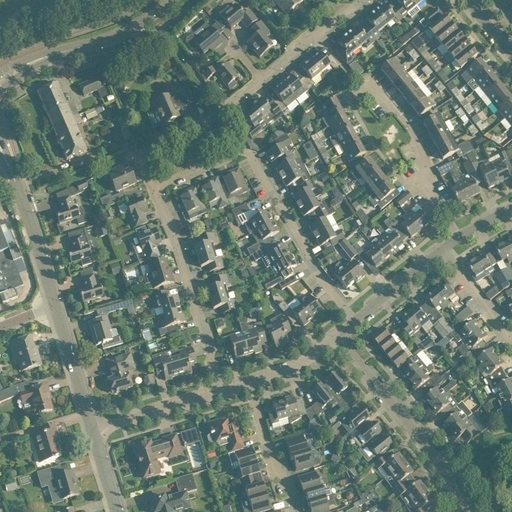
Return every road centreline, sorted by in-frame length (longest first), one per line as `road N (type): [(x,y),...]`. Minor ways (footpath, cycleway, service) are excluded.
road 1 (residential): [(455,237),(410,127),(353,77),(322,36)]
road 2 (residential): [(223,393),(151,187)]
road 3 (residential): [(471,509),(337,339)]
road 4 (residential): [(355,321),(244,148)]
road 5 (tertiary): [(54,304),(7,164)]
road 6 (tertiary): [(41,59),(116,37),(173,0)]
road 7 (unclassified): [(92,430),(223,393)]
road 8 (residential): [(297,511),(249,385)]
road 9 (tertiary): [(92,430),(54,304)]
road 10 (residential): [(223,111),(141,154),(151,187)]
